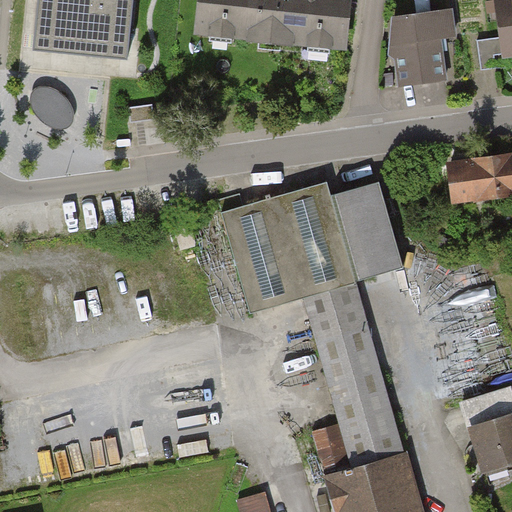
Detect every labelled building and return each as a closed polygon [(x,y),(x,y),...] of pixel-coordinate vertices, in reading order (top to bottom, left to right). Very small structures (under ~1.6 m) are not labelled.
[(59,0),(57,28),(136,35),(139,0),(59,0)] [(350,0),(198,0),(194,37),(344,54),(350,0)] [(511,2),(497,4),(505,61),(511,60),(511,2)] [(451,10),(381,17),(385,54),(394,53),(397,85),(445,80),(442,40),(454,39),(451,10)] [(56,90),(47,88),(38,89),(32,96),(34,109),(41,120),(52,128),(65,129),(73,124),(75,112),(67,98),(56,90)] [(511,197),(511,173),(510,156),(448,164),(453,205),(511,197)] [(383,187),(331,201),(356,290),(408,275),(383,187)] [(356,290),(331,201),(327,188),(218,219),(247,321),(300,306),(356,290)] [(339,424),(352,470),(405,457),(356,290),(300,306),(339,424)] [(214,379),(116,397),(127,457),(225,439),(214,379)] [(467,431),(511,416),(511,405),(508,394),(460,409),(467,431)] [(511,477),(511,416),(467,431),(485,486),(511,477)] [(327,476),(352,470),(339,424),(316,433),(327,476)] [(420,511),(405,457),(352,470),(327,476),(335,511),(420,511)] [(272,511),(267,493),(238,501),(241,511),(272,511)]
